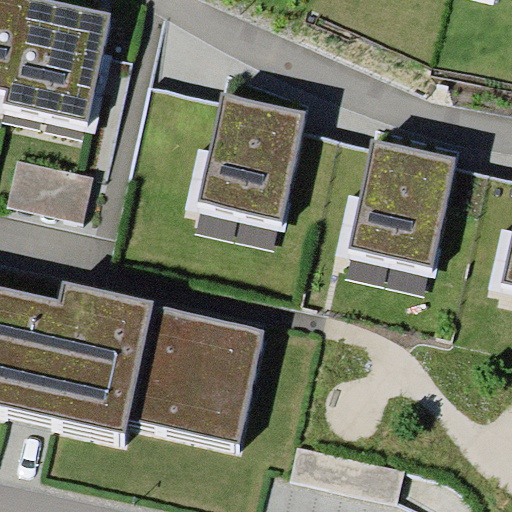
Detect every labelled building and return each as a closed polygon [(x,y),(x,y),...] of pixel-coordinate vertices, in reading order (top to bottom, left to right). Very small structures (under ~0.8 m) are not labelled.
[(0,0),(0,86),(9,89),(28,0),(0,0)] [(111,12),(55,0),(28,0),(9,89),(6,103),(87,120),(111,12)] [(306,112),(223,94),(200,202),(282,221),(306,112)] [(456,157),(372,139),(348,248),(432,267),(456,157)] [(93,177),(17,161),(8,206),(84,222),(93,177)] [(511,232),(501,281),(511,283),(511,232)] [(60,300),(0,286),(0,404),(126,433),(130,418),(239,443),(265,329),(154,304),(155,301),(64,280),(60,300)] [(405,471),(298,447),(290,481),(397,505),(405,471)]
